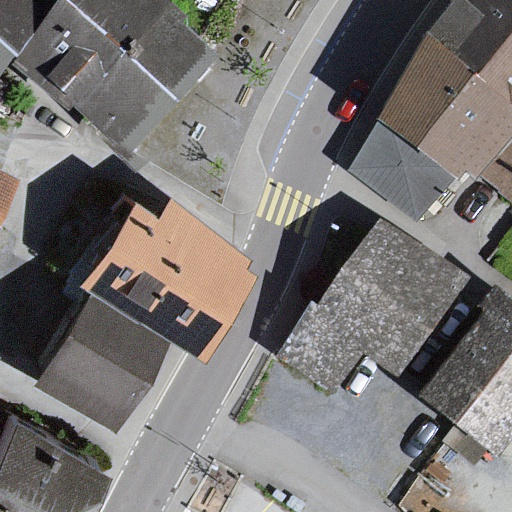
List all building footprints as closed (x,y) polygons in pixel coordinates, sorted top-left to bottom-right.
[(12,0),(0,0),(0,71),(35,21),(8,5),(12,0)] [(126,150),(209,43),(152,0),(61,0),(13,62),(126,150)] [(511,0),(435,0),(350,125),(434,197),(511,108),(511,0)] [(0,165),(0,204),(16,173),(0,165)] [(221,256),(143,191),(128,208),(107,196),(48,283),(61,291),(146,336),(168,347),(221,256)] [(449,287),(380,216),(321,298),(308,299),(278,354),(346,416),(449,287)] [(61,291),(18,360),(102,403),(146,336),(61,291)] [(511,428),(511,302),(503,295),(427,396),(497,448),(511,428)] [(0,367),(9,350),(0,345),(0,367)] [(0,402),(0,511),(60,511),(92,448),(0,402)]
